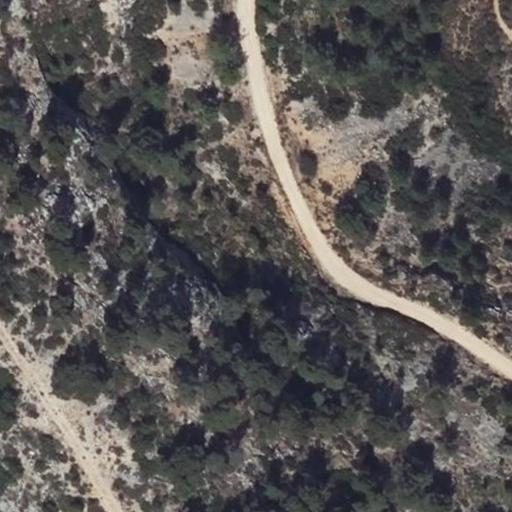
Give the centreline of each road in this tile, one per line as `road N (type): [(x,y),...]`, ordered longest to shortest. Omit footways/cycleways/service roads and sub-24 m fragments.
road 1 (track): [(247,0),(263,113),(308,227),(351,279),(439,318),(511,369)]
road 2 (track): [(100,511),(0,362)]
